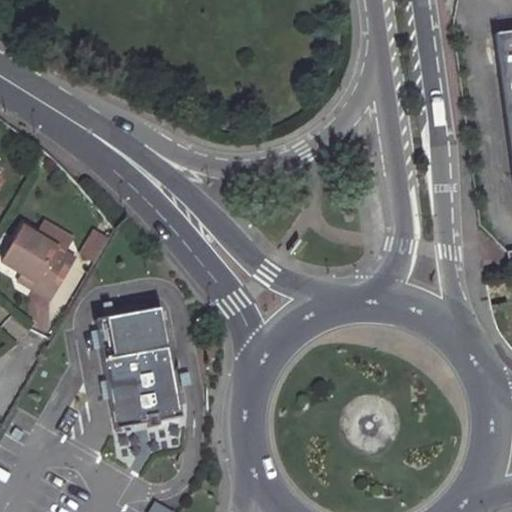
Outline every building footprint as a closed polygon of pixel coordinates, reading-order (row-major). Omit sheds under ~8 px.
[(511,34),(498,37),(511,149),(511,34)] [(70,258),(20,228),(0,263),(18,273),(32,282),(28,289),(46,298),(70,258)] [(18,273),(14,281),(28,289),(32,282),(18,273)] [(102,312),(104,320),(144,312),(143,304),(102,312)] [(158,310),(92,322),(113,432),(144,426),(145,430),(157,428),(156,423),(179,419),(158,310)]
